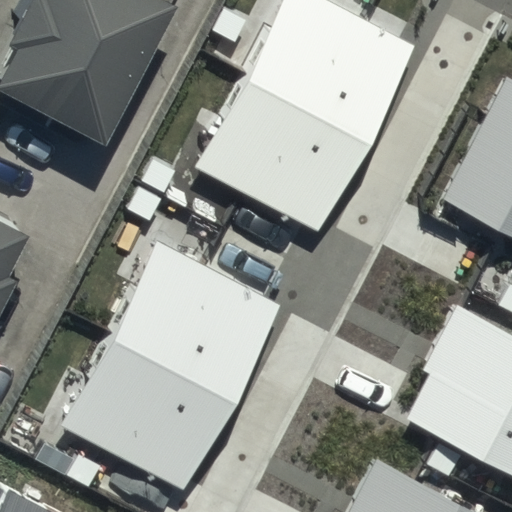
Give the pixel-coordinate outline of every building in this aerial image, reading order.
[(166,5),(156,0),(32,0),(0,58),(0,107),(84,154),(166,5)] [(415,47),(324,0),(282,0),(194,168),(318,233),(415,47)] [(511,81),(505,78),(440,198),(511,236),(511,81)] [(0,262),(18,224),(0,215),(0,262)] [(281,307),(157,242),(59,428),(184,493),(281,307)] [(511,334),(454,304),(421,367),(432,373),(408,419),(511,473),(511,334)] [(477,511),(373,458),(344,511),(477,511)] [(52,511),(0,484),(0,511),(52,511)]
